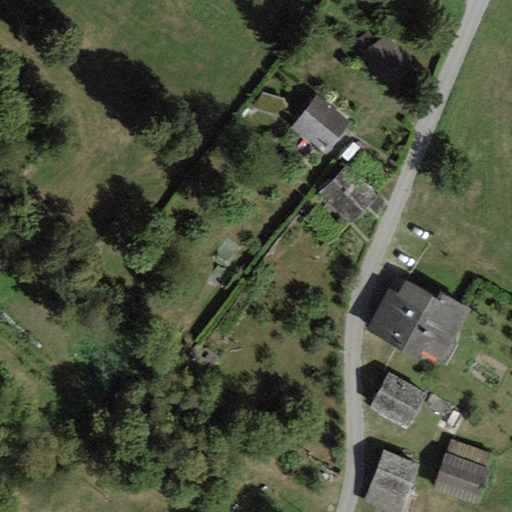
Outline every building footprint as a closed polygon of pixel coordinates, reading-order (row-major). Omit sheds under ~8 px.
[(402,58),(388,35),(362,50),(376,73),(402,58)] [(351,122),(317,96),(291,130),(324,156),(351,122)] [(378,199),(349,166),(319,193),(348,226),(378,199)] [(470,310),(440,294),(437,299),(406,281),(399,294),(391,289),(367,329),(417,358),(422,350),(444,362),(470,310)] [(426,395),(389,373),(368,406),(406,429),(426,395)] [(492,455),(451,441),(434,490),(475,505),(492,455)] [(399,511),(417,465),(383,451),(364,502),(389,511),(399,511)]
